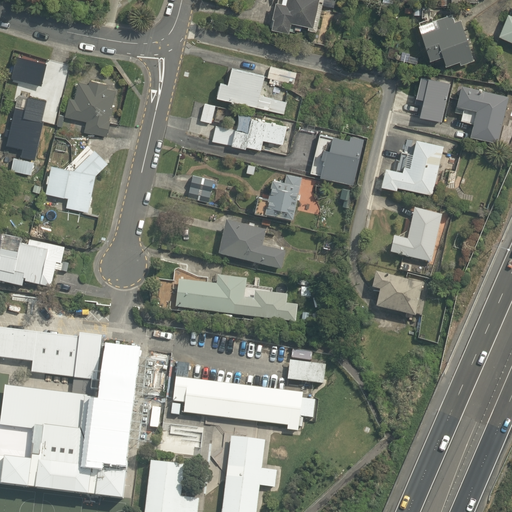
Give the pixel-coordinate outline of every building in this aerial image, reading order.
[(309,28),(315,0),(288,0),(288,5),(278,3),(273,26),(293,31),(294,25),(309,28)] [(511,9),(510,9),(498,36),(511,42),(511,9)] [(421,23),(431,63),(441,61),(442,67),(459,63),(460,67),(474,64),(462,19),(455,21),(453,15),(421,23)] [(298,69),(270,64),(266,78),(270,79),(269,85),(288,88),(289,84),(295,85),(298,69)] [(219,80),(215,95),(284,113),(287,100),(260,93),(265,75),(232,66),(228,82),(219,80)] [(449,84),(418,76),(413,98),(421,100),(417,117),(440,122),(449,84)] [(106,142),(117,85),(92,80),(91,88),(72,85),(66,117),(89,121),(86,138),(106,142)] [(507,97),(459,85),(454,106),(474,111),(468,137),(496,144),(507,97)] [(58,114),(61,93),(47,91),(45,99),(14,95),(7,145),(23,147),(21,157),(38,159),(45,112),(58,114)] [(200,117),(211,121),(216,105),(205,101),(200,117)] [(292,123),(251,116),(239,114),(236,129),(214,125),(211,143),(287,156),(292,123)] [(325,147),(320,165),(325,166),(322,174),(354,184),(366,141),(335,132),(330,148),(325,147)] [(383,169),(381,184),(437,193),(444,143),(414,138),(409,167),(404,166),(403,172),(383,169)] [(75,168),(50,164),(47,192),(65,194),(64,208),(89,211),(89,208),(89,206),(89,203),(89,201),(90,199),(90,196),(91,194),(91,191),(92,189),(93,187),(94,185),(95,182),(96,180),(97,178),(98,176),(99,174),(101,172),(102,170),(103,168),(105,166),(106,164),(107,163),(97,148),(75,168)] [(35,159),(13,156),(11,171),(33,175),(35,159)] [(302,179),(275,174),(270,201),(258,199),(255,212),(294,220),(296,211),(302,179)] [(406,240),(392,237),(389,253),(433,263),(444,215),(414,208),(406,240)] [(267,225),(227,217),(219,258),(280,271),(285,249),(263,244),(267,225)] [(0,281),(22,286),(23,282),(51,288),(57,262),(63,264),(66,247),(39,240),(37,247),(21,243),(18,253),(0,249),(0,251),(0,281)] [(426,283),(375,271),(371,288),(381,290),(377,308),(418,317),(426,283)] [(179,278),(175,307),(243,315),(248,278),(217,274),(216,283),(179,278)] [(0,366),(38,371),(37,381),(70,385),(76,335),(0,326),(0,366)] [(104,341),(80,338),(77,364),(101,367),(104,341)] [(139,359),(112,356),(101,446),(129,449),(139,359)] [(326,368),(289,364),(287,383),(324,387),(326,368)] [(309,401),(177,386),(173,421),(305,436),(309,401)] [(83,420),(57,417),(54,444),(80,447),(83,420)] [(259,511),(267,444),(229,440),(221,511),(259,511)] [(26,453),(27,442),(14,441),(13,452),(26,453)] [(125,469),(0,453),(0,480),(122,495),(125,469)] [(182,468),(147,464),(141,511),(192,511),(194,494),(180,492),(182,468)]
